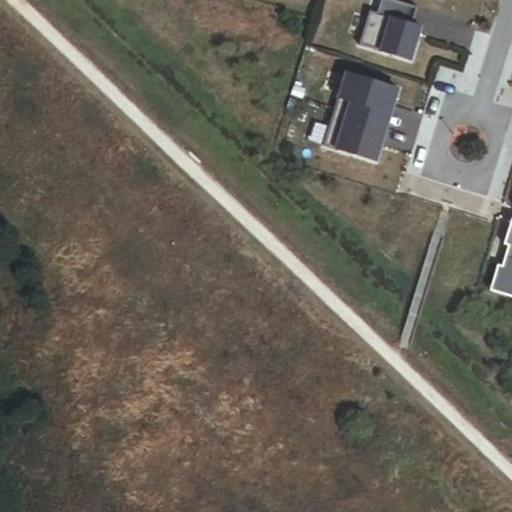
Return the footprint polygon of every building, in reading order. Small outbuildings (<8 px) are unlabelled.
[(410,61),(420,29),(411,26),(412,21),(416,9),(388,0),(384,0),(381,11),(373,9),(361,46),(410,61)] [(391,110),(397,90),(347,75),(336,111),(379,124),(384,108),(391,110)] [(386,126),(391,110),(384,108),(379,124),(386,126)] [(375,162),(381,142),(375,140),(379,124),(336,111),(325,147),(375,162)] [(381,142),(386,126),(379,124),(375,140),(381,142)] [(498,265),(490,292),(511,298),(511,259),(505,257),(502,267),(498,265)]
